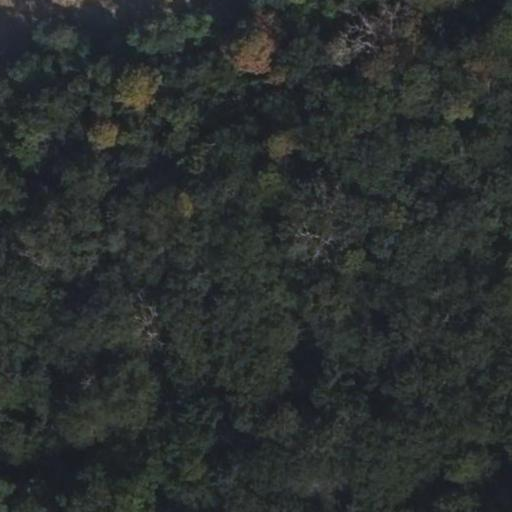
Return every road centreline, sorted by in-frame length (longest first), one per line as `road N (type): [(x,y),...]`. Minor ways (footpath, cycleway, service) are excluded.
road 1 (track): [(0,467),(511,311)]
road 2 (track): [(0,91),(360,0)]
